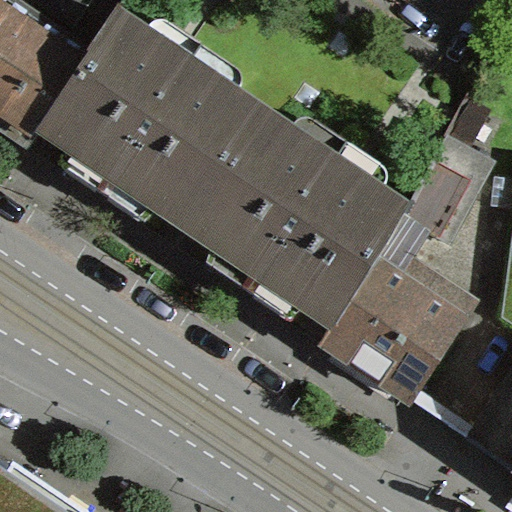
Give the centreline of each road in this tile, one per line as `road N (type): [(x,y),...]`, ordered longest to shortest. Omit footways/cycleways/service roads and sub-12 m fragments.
road 1 (primary): [(415,511),(0,231)]
road 2 (primary): [(0,361),(259,511)]
